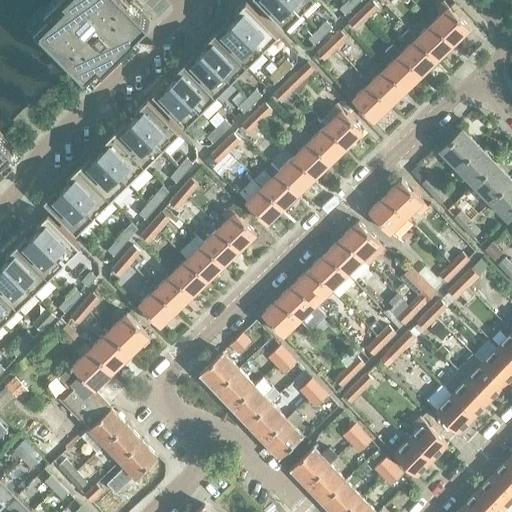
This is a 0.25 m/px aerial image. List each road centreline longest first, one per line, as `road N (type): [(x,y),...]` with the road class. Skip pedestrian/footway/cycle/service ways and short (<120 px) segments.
road 1 (residential): [(480,75),(160,379),(160,396),(179,415),(206,424)]
road 2 (residential): [(196,0),(31,160),(25,182),(0,207)]
road 3 (residential): [(206,424),(245,445),(309,511)]
road 4 (residential): [(424,511),(511,425)]
